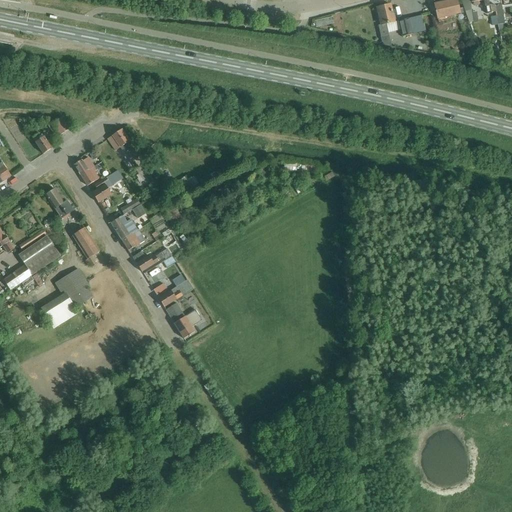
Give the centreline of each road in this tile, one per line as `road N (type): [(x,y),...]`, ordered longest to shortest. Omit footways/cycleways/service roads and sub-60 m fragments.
road 1 (secondary): [(511,129),(0,21)]
road 2 (residential): [(60,157),(130,112),(400,158)]
road 3 (residential): [(180,345),(60,157)]
